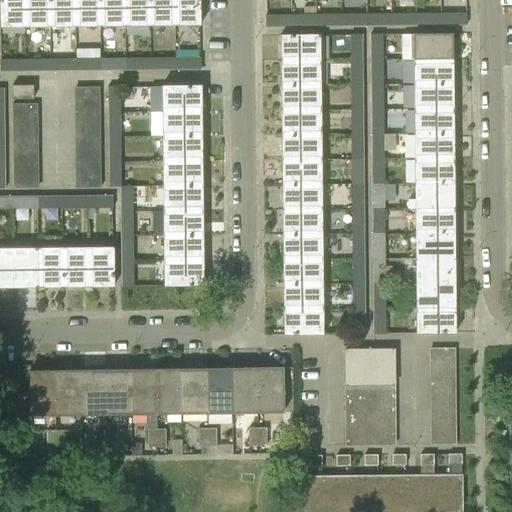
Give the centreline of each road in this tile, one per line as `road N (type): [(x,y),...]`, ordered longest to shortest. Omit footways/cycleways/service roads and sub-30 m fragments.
road 1 (residential): [(239,0),(243,290),(236,314),(201,330),(0,333)]
road 2 (residential): [(490,0),(493,286),(511,320)]
